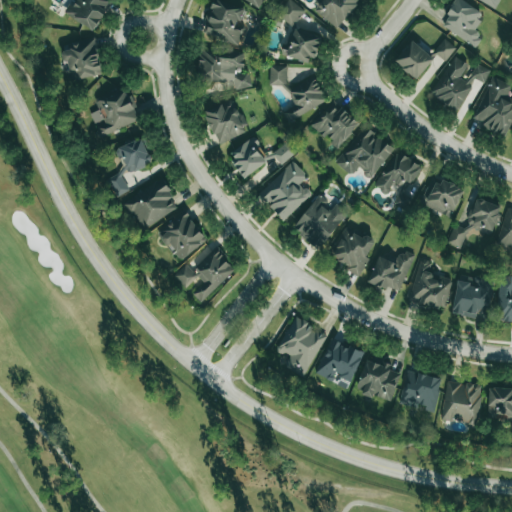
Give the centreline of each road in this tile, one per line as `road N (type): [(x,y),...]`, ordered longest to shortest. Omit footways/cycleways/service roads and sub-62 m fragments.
road 1 (tertiary): [(511,488),(388,470),(329,451),(263,415),(172,347),(100,266),(0,78)]
road 2 (residential): [(511,356),(425,342),(383,324),(246,237),(178,139),(165,100),(164,57)]
road 3 (residential): [(511,172),(442,143),(354,66),(411,0)]
road 4 (residential): [(217,380),(293,273)]
road 5 (residential): [(271,257),(195,363)]
